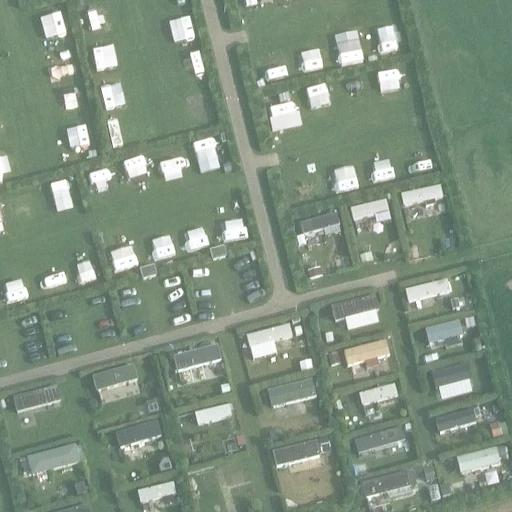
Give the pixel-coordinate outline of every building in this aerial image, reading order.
[(360,39),(339,43),(344,64),(364,59),(360,39)] [(314,118),(334,114),(331,96),(311,100),(314,118)] [(273,131),(301,128),(299,103),(270,106),(273,131)] [(87,125),(68,130),(72,150),(92,145),(87,125)] [(199,163),(219,159),(215,139),(195,143),(199,163)] [(111,175),(95,178),(98,193),(114,189),(111,175)] [(441,185),(402,194),(405,206),(444,198),(441,185)] [(392,220),(387,200),(351,208),(354,221),(376,216),(377,223),(392,220)] [(338,215),(302,221),(305,242),(342,235),(338,215)] [(75,264),(78,282),(98,278),(94,260),(75,264)] [(10,279),(12,298),(28,296),(26,277),(10,279)] [(406,289),(408,301),(452,293),(450,280),(406,289)] [(376,296),(332,308),(336,323),(380,311),(376,296)] [(292,325),(294,334),(304,332),(300,314),(242,326),(244,334),(292,325)] [(429,346),(464,337),(460,320),(425,329),(429,346)] [(276,341),(292,338),(291,327),(248,334),(252,359),(278,354),(276,341)] [(348,364),(390,357),(388,342),(345,349),(348,364)] [(176,370),(223,362),(220,348),(174,356),(176,370)] [(179,373),(182,384),(217,375),(214,364),(179,373)] [(441,394),(475,386),(470,364),(436,371),(441,394)] [(94,376),(101,403),(141,392),(134,366),(94,376)] [(272,409),(317,397),(313,379),(267,391),(272,409)] [(396,386),(361,392),(364,411),(400,405),(396,386)] [(18,413),(62,402),(58,387),(14,398),(18,413)] [(195,412),(197,424),(233,418),(231,406),(195,412)] [(474,410),(435,420),(439,434),(478,423),(474,410)] [(119,447),(163,438),(159,422),(116,431),(119,447)] [(358,454),(407,441),(403,427),(355,440),(358,454)] [(276,465),(320,459),(318,443),(274,449),(276,465)] [(457,459),(461,474),(509,461),(504,445),(457,459)] [(79,448),(29,454),(31,472),(81,466),(79,448)] [(210,470),(213,481),(246,475),(244,464),(210,470)] [(390,493),(391,498),(415,495),(412,475),(363,482),(365,497),(390,493)] [(139,490),(141,501),(177,496),(176,484),(139,490)]
